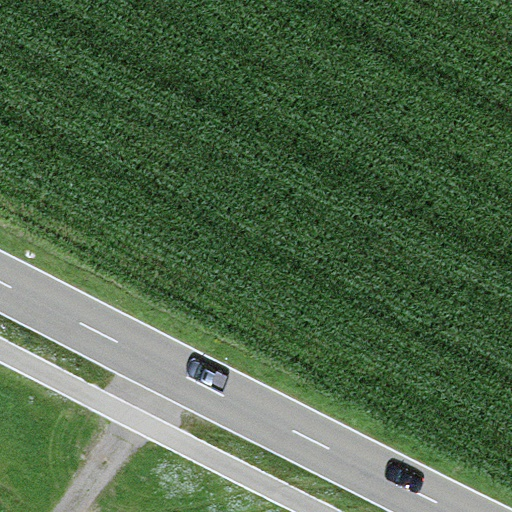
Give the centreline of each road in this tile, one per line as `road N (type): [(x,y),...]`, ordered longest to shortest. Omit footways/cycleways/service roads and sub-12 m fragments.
road 1 (secondary): [(456,511),(0,280)]
road 2 (track): [(165,366),(72,511)]
